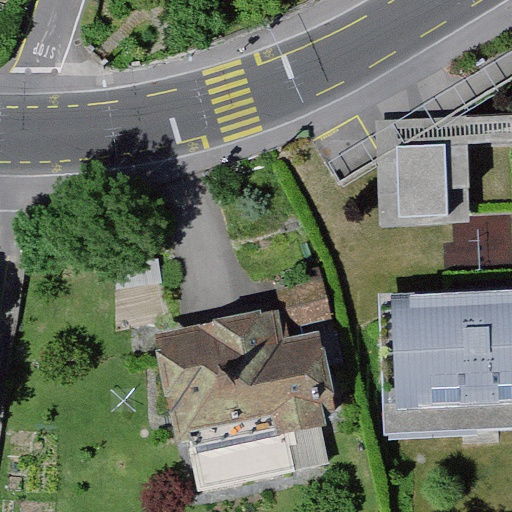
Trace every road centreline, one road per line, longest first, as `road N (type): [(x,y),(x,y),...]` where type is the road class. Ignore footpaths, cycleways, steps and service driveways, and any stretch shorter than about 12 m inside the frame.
road 1 (tertiary): [(444,0),(339,60),(233,102),(116,130),(21,138)]
road 2 (residential): [(64,0),(21,138)]
